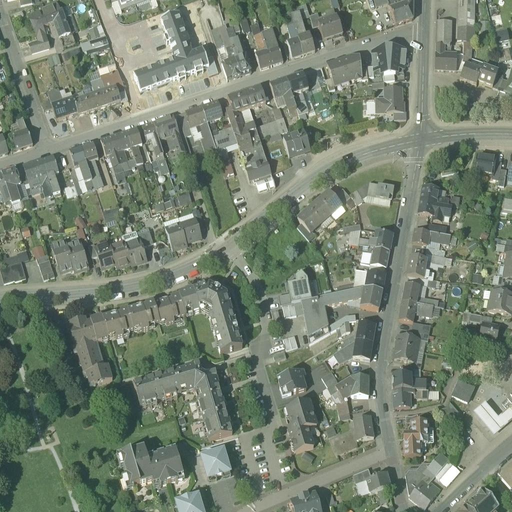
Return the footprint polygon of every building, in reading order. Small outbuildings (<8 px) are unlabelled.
[(19,3),(20,8),(32,6),(31,0),(19,3)] [(120,13),(135,8),(133,4),(121,9),(117,0),(115,0),(117,4),(120,13)] [(117,0),(121,9),(133,4),(131,0),(117,0)] [(154,0),(148,0),(149,2),(152,10),(157,8),(155,3),(154,0)] [(332,12),(333,12),(339,10),(335,0),(331,0),(329,1),(332,12)] [(372,0),(376,11),(388,7),(387,3),(386,3),(386,0),(372,0)] [(463,46),(471,46),(474,46),(474,21),(474,0),(459,0),(458,46),(463,46)] [(136,7),(139,15),(152,10),(149,2),(136,7)] [(120,13),(117,4),(112,6),(116,17),(121,15),(120,13)] [(412,22),(413,4),(404,7),(400,8),(389,12),(395,29),(412,23),(412,22)] [(57,6),(41,13),(47,28),(54,25),(56,32),(67,29),(66,25),(64,26),(63,21),(59,12),(57,6)] [(290,14),(290,15),(291,19),(297,17),(298,17),(300,23),(309,20),(309,19),(305,7),(295,10),(296,12),(290,14)] [(67,8),(59,12),(63,21),(71,18),(67,8)] [(98,23),(93,11),(87,13),(92,25),(98,23)] [(335,20),(333,12),(332,12),(325,14),(328,23),(335,20)] [(42,30),(47,28),(41,13),(28,18),(37,40),(45,38),(42,30)] [(292,22),(291,19),(290,15),(284,17),(286,23),(292,22)] [(210,79),(218,76),(212,59),(207,61),(203,51),(194,55),(179,16),(161,22),(176,61),(137,76),(144,94),(207,70),(210,79)] [(292,22),(294,28),(303,59),(314,55),(314,54),(311,42),(309,37),(305,39),(301,26),(300,23),(298,17),(297,17),(291,19),(292,22)] [(309,20),(313,32),(318,30),(317,26),(320,26),(317,17),(309,19),(309,20)] [(66,25),(67,29),(56,32),(59,40),(69,37),(72,36),(77,34),(73,22),(71,18),(63,21),(64,26),(66,25)] [(318,30),(323,44),(342,38),(336,20),(335,20),(328,23),(320,26),(317,26),(318,30)] [(239,24),(243,36),(250,34),(246,22),(239,24)] [(285,24),(287,30),(294,28),(292,22),(286,23),(285,24)] [(231,27),(234,36),(240,34),(237,24),(230,26),(231,27)] [(435,56),(442,57),(442,50),(450,51),(450,24),(436,24),(435,56)] [(489,24),(480,24),(480,35),(489,34),(489,24)] [(253,37),(254,40),(261,37),(260,34),(257,26),(252,28),(254,36),(253,37)] [(231,27),(225,29),(229,42),(230,44),(236,42),(234,36),(231,27)] [(292,63),(303,59),(294,28),(287,30),(291,43),(286,45),(292,63)] [(98,29),(88,32),(91,42),(101,39),(98,29)] [(222,44),(229,42),(225,29),(210,34),(217,53),(224,50),(222,44)] [(507,31),(496,33),(498,44),(509,42),(507,31)] [(261,37),(266,53),(277,50),(277,49),(271,34),(261,37)] [(69,37),(59,40),(62,50),(75,46),(72,36),(69,37)] [(260,73),(271,69),(266,53),(261,37),(254,40),(259,56),(255,57),(260,73)] [(88,44),(91,51),(107,47),(104,39),(88,44)] [(29,47),(32,55),(49,50),(46,40),(38,42),(39,44),(29,47)] [(311,42),(314,54),(319,52),(315,41),(311,42)] [(227,84),(240,80),(235,63),(230,44),(229,42),(222,44),(224,50),(225,54),(229,64),(221,67),(227,84)] [(236,42),(230,44),(235,63),(240,80),(251,76),(245,59),(244,59),(242,60),(238,49),(239,49),(236,42)] [(88,44),(80,46),(82,55),(91,52),(91,51),(88,44)] [(465,67),(470,69),(470,62),(471,46),(463,46),(462,58),(462,67),(465,67)] [(107,47),(91,51),(91,52),(92,55),(108,50),(107,47)] [(217,53),(221,67),(229,64),(225,54),(224,50),(217,53)] [(282,66),(277,50),(266,53),(271,69),(282,66)] [(380,75),(380,79),(383,79),(394,78),(398,77),(398,73),(404,73),(406,52),(384,50),(371,54),(372,69),(373,75),(380,75)] [(435,74),(456,75),(456,58),(449,57),(450,51),(442,50),(442,57),(435,56),(435,74)] [(79,51),(69,54),(71,62),(81,58),(79,51)] [(497,54),(499,65),(511,63),(508,51),(497,54)] [(48,60),(50,69),(61,65),(58,57),(48,60)] [(456,75),(462,75),(465,67),(462,67),(462,58),(456,58),(456,75)] [(331,81),(334,90),(354,83),(355,85),(362,83),(360,72),(359,61),(351,61),(327,69),(331,81)] [(484,66),(470,62),(470,69),(481,73),(482,69),(483,69),(484,66)] [(98,74),(100,81),(110,77),(109,76),(117,73),(114,67),(98,72),(98,74)] [(477,86),(481,73),(470,69),(465,67),(462,75),(459,83),(475,89),(477,86)] [(492,91),(496,81),(497,77),(496,76),(495,73),(483,69),(482,69),(481,73),(477,86),(492,91)] [(116,90),(117,94),(124,92),(117,73),(109,76),(110,77),(115,90),(116,90)] [(88,78),(90,84),(100,81),(98,74),(88,78)] [(104,94),(105,94),(115,90),(110,77),(100,81),(104,94)] [(286,82),(291,99),(301,95),(308,93),(302,77),(286,82)] [(90,84),(92,90),(94,97),(104,94),(100,81),(90,84)] [(325,83),(329,95),(335,93),(334,90),(331,81),(325,83)] [(492,91),(498,93),(502,83),(496,81),(492,91)] [(288,115),(296,112),(291,99),(286,82),(269,88),(274,104),(275,104),(277,111),(279,111),(286,108),(288,115)] [(509,86),(502,83),(498,93),(505,96),(506,94),(509,86)] [(81,87),(83,92),(92,90),(90,84),(81,87)] [(82,95),(84,100),(89,115),(99,111),(94,97),(92,90),(83,92),(82,93),(82,95)] [(116,90),(115,90),(105,94),(110,108),(120,104),(117,94),(116,90)] [(243,96),(249,113),(266,107),(260,91),(243,96)] [(376,103),(376,116),(393,116),(403,116),(403,115),(401,115),(401,91),(384,91),(384,103),(376,103)] [(124,92),(117,94),(120,104),(127,102),(124,92)] [(50,103),(52,108),(62,105),(59,95),(58,93),(47,96),(49,103),(50,103)] [(307,114),(314,112),(308,93),(301,95),(307,114)] [(59,95),(62,105),(73,102),(72,98),(71,96),(65,98),(63,94),(59,95)] [(104,94),(94,97),(99,111),(110,108),(105,94),(104,94)] [(82,95),(72,98),(73,102),(74,104),(84,100),(82,95)] [(307,114),(301,95),(291,99),(296,112),(298,118),(308,115),(307,114)] [(230,129),(232,133),(240,130),(236,117),(249,113),(243,96),(227,102),(230,112),(225,113),(230,129)] [(84,100),(74,104),(77,116),(78,118),(89,115),(84,100)] [(74,104),(73,102),(62,105),(67,119),(77,116),(74,104)] [(41,106),(43,114),(52,111),(51,109),(52,108),(50,103),(49,103),(41,106)] [(67,119),(62,105),(52,108),(51,109),(52,111),(56,123),(67,119)] [(201,110),(206,126),(213,124),(223,121),(217,105),(201,110)] [(196,130),(206,126),(201,110),(185,115),(190,132),(196,130)] [(279,111),(277,111),(273,113),(276,123),(283,121),(279,111)] [(296,112),(288,115),(290,121),(298,119),(298,118),(296,112)] [(249,113),(236,117),(240,130),(253,126),(249,113)] [(177,118),(185,140),(192,138),(190,132),(185,115),(177,118)] [(393,116),(393,124),(405,123),(405,115),(403,115),(403,116),(393,116)] [(173,119),(153,126),(159,144),(166,142),(172,140),(175,151),(177,158),(184,155),(173,119)] [(8,138),(13,154),(32,148),(22,120),(18,122),(17,120),(15,121),(16,125),(20,135),(14,137),(8,138)] [(276,123),(281,136),(287,134),(283,121),(276,123)] [(216,134),(213,124),(206,126),(210,138),(216,136),(216,134)] [(255,131),(259,143),(262,142),(268,140),(279,136),(276,124),(258,130),(255,131)] [(10,127),(14,137),(20,135),(16,125),(10,127)] [(153,126),(141,130),(147,146),(154,143),(155,145),(151,146),(156,160),(157,160),(163,158),(159,144),(153,126)] [(204,155),(215,152),(210,138),(206,126),(196,130),(198,136),(201,135),(203,141),(200,142),(204,155)] [(238,152),(245,173),(266,166),(259,143),(255,131),(253,126),(240,130),(232,133),(232,134),(226,136),(230,150),(237,148),(238,152)] [(190,132),(192,138),(194,144),(200,142),(203,141),(201,135),(198,136),(196,130),(190,132)] [(136,131),(125,135),(130,151),(134,162),(136,168),(143,166),(137,149),(142,147),(136,131)] [(123,153),(128,152),(123,136),(111,140),(120,167),(127,165),(127,164),(123,153)] [(216,136),(210,138),(215,152),(216,155),(222,152),(217,139),(216,136)] [(226,136),(217,139),(222,152),(225,151),(230,150),(226,136)] [(281,142),(279,136),(268,140),(270,145),(281,142)] [(282,143),(289,161),(310,155),(304,136),(282,143)] [(120,167),(111,140),(100,143),(105,160),(110,158),(113,169),(115,175),(114,176),(118,187),(126,185),(124,179),(122,174),(120,167)] [(172,140),(166,142),(170,153),(175,151),(172,140)] [(93,146),(81,150),(92,183),(95,192),(102,189),(93,163),(98,162),(93,146)] [(225,151),(227,156),(238,152),(237,148),(230,150),(225,151)] [(84,185),(92,183),(81,150),(69,154),(74,170),(79,168),(84,185)] [(227,156),(225,151),(222,152),(216,155),(218,163),(228,160),(227,156)] [(163,158),(157,160),(158,162),(159,165),(157,166),(156,163),(151,165),(155,175),(159,173),(160,177),(168,174),(165,162),(163,158)] [(492,178),(493,178),(495,165),(496,161),(476,158),(473,175),(492,178)] [(53,159),(41,163),(46,179),(51,194),(59,192),(54,177),(58,175),(53,159)] [(218,163),(224,182),(234,179),(228,160),(218,163)] [(120,167),(122,174),(123,174),(130,171),(132,171),(132,173),(135,172),(134,169),(136,168),(134,162),(127,164),(127,165),(120,167)] [(39,182),(46,179),(41,163),(23,169),(27,180),(28,185),(39,182)] [(492,183),(498,184),(500,173),(501,166),(495,165),(493,178),(492,178),(492,183)] [(270,178),(266,166),(245,173),(249,185),(252,184),(270,178)] [(82,196),(95,192),(92,183),(84,185),(79,168),(74,170),(75,173),(79,184),(82,196)] [(15,172),(1,176),(10,204),(11,207),(20,204),(15,189),(20,187),(15,172)] [(72,182),(73,186),(79,184),(75,173),(70,175),(72,182)] [(497,189),(503,190),(506,174),(500,173),(498,184),(497,189)] [(4,206),(10,204),(1,176),(0,176),(0,193),(0,194),(3,203),(4,206)] [(271,178),(270,178),(252,184),(253,187),(256,186),(259,195),(274,190),(275,190),(271,178)] [(43,193),(45,200),(53,198),(51,194),(46,179),(39,182),(43,193)] [(24,186),(27,195),(31,194),(28,185),(27,180),(22,182),(24,186)] [(31,194),(27,195),(27,198),(43,193),(39,182),(28,185),(31,194)] [(69,189),(72,199),(77,197),(73,186),(72,182),(66,184),(68,190),(69,189)] [(79,184),(73,186),(77,197),(82,196),(79,184)] [(15,189),(20,204),(29,201),(27,198),(27,195),(24,186),(20,187),(15,189)] [(366,199),(375,201),(378,188),(369,186),(356,194),(360,201),(367,197),(366,199)] [(394,191),(378,188),(375,201),(390,203),(391,199),(392,199),(394,191)] [(64,191),(67,200),(72,199),(69,189),(68,190),(64,191)] [(419,203),(436,206),(437,202),(438,193),(422,190),(419,203)] [(59,192),(51,194),(53,198),(53,200),(61,198),(59,192)] [(342,192),(338,196),(346,205),(350,201),(342,192)] [(176,196),(180,209),(192,206),(188,193),(176,196)] [(439,201),(444,202),(446,194),(438,193),(437,202),(439,201)] [(328,194),(318,204),(331,218),(341,209),(333,200),(328,194)] [(351,201),(356,209),(363,205),(360,201),(356,194),(349,198),(351,201)] [(341,209),(346,205),(338,196),(333,200),(341,209)] [(360,201),(363,205),(389,210),(390,203),(375,201),(366,199),(367,197),(360,201)] [(53,200),(53,198),(45,200),(48,207),(55,205),(53,200)] [(355,208),(350,201),(346,205),(351,211),(355,208)] [(502,215),(511,216),(511,202),(504,201),(502,215)] [(173,202),(163,205),(165,212),(175,209),(173,202)] [(456,210),(457,204),(449,202),(448,208),(447,209),(451,209),(451,210),(456,210)] [(417,217),(433,219),(434,219),(436,206),(419,203),(417,217)] [(20,204),(11,207),(14,215),(22,212),(20,204)] [(318,204),(307,213),(320,227),(331,218),(318,204)] [(163,205),(154,208),(156,215),(165,212),(163,205)] [(448,208),(436,206),(434,219),(433,219),(432,224),(441,225),(442,219),(449,220),(451,210),(451,209),(447,209),(448,208)] [(331,218),(334,223),(345,213),(341,209),(331,218)] [(112,219),(114,218),(119,217),(117,210),(110,212),(112,219)] [(102,215),(104,221),(112,219),(110,212),(102,215)] [(195,222),(198,232),(204,230),(198,213),(192,215),(192,216),(194,223),(195,222)] [(312,235),(320,227),(307,213),(297,222),(301,227),(310,237),(312,235)] [(177,221),(179,227),(165,232),(172,254),(187,249),(186,246),(201,241),(198,232),(195,222),(194,223),(192,216),(177,221)] [(112,219),(104,221),(106,228),(116,226),(114,218),(112,219)] [(334,223),(331,218),(320,227),(324,232),(334,223)] [(82,231),(88,229),(80,219),(74,223),(80,232),(82,231)] [(163,225),(165,232),(179,227),(177,221),(163,225)] [(40,237),(51,237),(48,227),(38,230),(40,237)] [(297,231),(308,244),(315,239),(312,235),(310,237),(301,227),(297,231)] [(342,230),(343,236),(349,235),(360,233),(359,227),(354,228),(342,230)] [(427,235),(445,238),(446,231),(429,228),(427,235)] [(30,238),(28,229),(22,231),(24,240),(30,238)] [(85,241),(82,231),(80,232),(76,233),(79,243),(85,241)] [(426,249),(427,249),(428,244),(439,246),(449,248),(449,247),(450,239),(445,238),(427,235),(414,232),(412,246),(426,249)] [(149,233),(143,235),(147,248),(153,246),(149,233)] [(348,242),(359,244),(359,242),(360,233),(349,235),(348,242)] [(124,246),(125,247),(138,243),(136,237),(136,234),(122,239),(124,246)] [(479,240),(485,244),(489,237),(483,234),(479,240)] [(141,250),(147,248),(143,235),(136,237),(138,243),(139,243),(141,250)] [(369,251),(373,251),(389,254),(392,238),(376,235),(374,243),(370,243),(370,244),(369,251)] [(370,244),(359,242),(359,244),(358,249),(369,251),(370,244)] [(139,243),(138,243),(125,247),(131,267),(131,268),(146,264),(141,250),(139,243)] [(469,254),(477,250),(473,243),(465,248),(469,254)] [(439,246),(428,244),(427,249),(426,249),(426,251),(437,253),(436,259),(441,260),(442,253),(438,253),(439,246)] [(60,276),(73,272),(66,249),(65,245),(51,249),(60,276)] [(79,245),(66,249),(73,272),(74,276),(88,271),(79,245)] [(101,272),(115,267),(110,250),(108,246),(95,251),(94,251),(97,259),(101,272)] [(124,246),(110,250),(115,267),(117,271),(131,267),(125,247),(124,246)] [(88,249),(92,261),(97,259),(94,251),(95,251),(93,247),(88,249)] [(503,256),(505,248),(496,247),(495,254),(503,256)] [(36,261),(45,258),(42,248),(32,250),(36,261)] [(507,256),(511,256),(511,249),(505,248),(503,256),(507,256)] [(373,251),(369,251),(358,249),(357,255),(362,256),(372,257),(373,251)] [(373,251),(372,257),(370,268),(372,269),(385,271),(386,271),(389,254),(373,251)] [(426,257),(433,259),(436,259),(437,253),(426,251),(425,257),(426,257)] [(17,257),(20,266),(21,265),(28,263),(26,254),(17,256),(17,257)] [(360,266),(370,268),(372,257),(362,256),(360,266)] [(2,262),(4,270),(20,266),(17,257),(2,262)] [(433,259),(426,257),(425,263),(426,263),(426,265),(432,266),(433,259)] [(36,262),(38,267),(49,264),(47,258),(36,262)] [(441,260),(436,259),(433,259),(432,266),(431,266),(443,268),(445,261),(441,260)] [(407,280),(423,283),(424,274),(425,271),(426,265),(426,263),(425,263),(409,260),(409,261),(406,280),(407,280)] [(445,261),(443,268),(450,270),(452,262),(445,261)] [(324,262),(313,265),(315,274),(326,272),(324,262)] [(38,267),(43,284),(54,280),(49,264),(38,267)] [(0,271),(0,275),(3,287),(14,284),(14,285),(25,282),(21,265),(20,266),(4,270),(0,271)] [(426,265),(425,271),(437,273),(438,271),(443,272),(443,268),(431,266),(432,266),(426,265)] [(503,281),(505,269),(499,267),(497,280),(499,280),(503,281)] [(370,276),(383,279),(385,271),(372,269),(370,276)] [(511,269),(505,269),(503,281),(511,282),(511,269)] [(365,292),(368,276),(355,273),(353,288),(354,288),(353,294),(357,293),(363,292),(365,292)] [(433,275),(424,274),(423,283),(433,284),(433,275)] [(295,285),(286,287),(289,297),(291,307),(311,303),(307,285),(307,282),(301,275),(294,280),(295,285)] [(365,292),(381,295),(384,279),(383,279),(370,276),(368,276),(365,292)] [(483,278),(473,277),(472,286),(481,288),(483,278)] [(423,289),(434,290),(435,284),(433,284),(423,283),(407,280),(406,285),(406,287),(419,290),(419,288),(423,289)] [(499,280),(497,289),(506,290),(511,291),(511,282),(503,281),(499,280)] [(307,285),(311,303),(319,301),(315,283),(307,285)] [(337,290),(338,297),(353,294),(354,288),(353,288),(351,287),(337,290)] [(416,307),(416,306),(418,297),(419,290),(406,287),(405,287),(401,304),(416,307)] [(186,295),(178,297),(183,315),(191,313),(192,317),(200,314),(199,311),(201,310),(212,316),(212,318),(209,319),(211,327),(215,326),(217,332),(213,333),(216,344),(220,343),(221,349),(218,350),(220,357),(242,351),(240,345),(241,345),(240,340),(239,340),(234,324),(235,324),(233,318),(232,319),(229,307),(230,307),(229,302),(228,302),(226,297),(209,288),(204,289),(203,288),(198,290),(199,291),(191,293),(191,292),(186,294),(186,295)] [(505,297),(506,290),(497,289),(495,288),(494,295),(505,297)] [(332,299),(322,301),(324,311),(346,306),(361,303),(363,292),(357,293),(353,294),(338,297),(332,299)] [(365,292),(363,292),(361,303),(360,311),(378,314),(382,295),(381,295),(365,292)] [(491,294),(489,304),(511,308),(511,297),(505,297),(494,295),(491,294)] [(184,319),(183,315),(178,297),(170,299),(171,302),(168,303),(167,302),(166,303),(172,323),(173,322),(184,319)] [(289,297),(278,299),(280,309),(291,307),(289,297)] [(421,298),(418,297),(416,306),(433,310),(436,311),(437,305),(420,301),(421,298)] [(328,330),(324,311),(322,301),(300,305),(303,317),(309,347),(313,345),(329,336),(328,330)] [(174,325),(173,322),(172,323),(166,303),(165,302),(161,303),(161,304),(166,322),(165,322),(167,327),(174,325)] [(158,325),(165,322),(166,322),(161,304),(153,307),(158,325)] [(431,319),(433,310),(416,306),(416,307),(401,304),(398,324),(412,326),(414,316),(431,319)] [(511,318),(511,310),(511,308),(489,304),(487,314),(511,318)] [(159,327),(158,325),(153,307),(152,305),(145,307),(145,310),(142,311),(142,310),(141,310),(140,309),(136,311),(135,312),(128,314),(133,332),(140,330),(141,335),(149,333),(148,330),(152,329),(159,327)] [(303,317),(300,305),(294,307),(296,319),(303,317)] [(294,307),(282,309),(284,321),(296,319),(294,307)] [(199,311),(200,314),(209,319),(212,318),(212,316),(201,310),(199,311)] [(433,310),(431,319),(438,320),(440,311),(436,311),(433,310)] [(133,334),(133,332),(128,314),(127,312),(119,314),(120,317),(117,318),(116,317),(115,318),(114,317),(110,318),(110,319),(106,320),(112,338),(114,338),(116,343),(123,340),(122,338),(133,334)] [(469,324),(470,317),(463,316),(461,327),(475,330),(476,326),(469,324)] [(476,326),(479,326),(481,319),(470,317),(469,324),(476,326)] [(329,336),(336,332),(339,330),(339,329),(348,324),(355,323),(355,321),(355,320),(355,318),(345,319),(328,330),(329,336)] [(107,340),(102,322),(101,320),(90,323),(90,325),(91,329),(87,330),(86,326),(85,322),(69,327),(70,331),(72,337),(70,337),(74,350),(75,350),(93,344),(94,346),(97,345),(102,344),(103,342),(107,340)] [(107,340),(112,338),(106,320),(102,322),(107,340)] [(339,329),(339,330),(341,337),(341,338),(350,335),(348,325),(348,324),(339,329)] [(481,327),(478,342),(486,344),(496,346),(499,329),(491,328),(491,327),(482,325),(481,327)] [(357,334),(355,344),(372,346),(375,329),(358,326),(357,334)] [(412,326),(411,334),(428,338),(430,329),(412,326)] [(340,348),(342,351),(346,349),(355,344),(357,334),(355,334),(355,338),(352,339),(342,344),(343,346),(340,348)] [(427,345),(428,338),(411,334),(410,341),(419,342),(419,343),(425,344),(427,345)] [(294,339),(283,343),(286,354),(297,351),(294,339)] [(398,339),(396,350),(416,354),(419,343),(419,342),(410,341),(398,339)] [(416,354),(423,355),(425,344),(419,343),(416,354)] [(101,370),(94,346),(93,344),(75,350),(79,362),(81,364),(82,367),(81,368),(83,376),(85,375),(89,387),(94,386),(94,387),(112,382),(108,368),(104,369),(101,370)] [(352,361),(355,344),(346,349),(342,351),(332,358),(339,368),(352,361)] [(352,361),(369,364),(372,346),(355,344),(352,361)] [(101,370),(104,369),(97,345),(94,346),(101,370)] [(414,366),(416,354),(396,350),(394,362),(409,365),(414,366)] [(423,355),(416,354),(414,366),(421,367),(423,355)] [(272,359),(274,364),(286,361),(284,355),(272,359)] [(409,365),(408,371),(414,372),(420,373),(421,367),(414,366),(409,365)] [(207,439),(209,443),(231,437),(229,429),(231,429),(230,423),(229,423),(226,415),(225,416),(223,409),(226,408),(224,402),(223,403),(221,395),(220,395),(218,389),(219,389),(215,375),(207,377),(207,374),(203,372),(200,373),(198,366),(184,370),(184,371),(174,374),(174,373),(166,375),(166,374),(160,375),(161,378),(154,379),(154,378),(146,381),(146,379),(140,381),(140,383),(133,386),(139,409),(144,407),(145,410),(157,407),(156,404),(165,401),(165,404),(177,401),(176,398),(194,393),(198,407),(195,408),(198,419),(201,418),(204,427),(201,428),(204,439),(207,439)] [(414,379),(414,372),(408,371),(400,369),(400,379),(411,378),(411,379),(414,379)] [(277,381),(280,392),(281,396),(283,395),(284,398),(287,397),(287,399),(290,398),(306,393),(302,380),(305,379),(303,374),(277,381)] [(321,381),(327,391),(337,385),(331,375),(321,381)] [(391,379),(392,394),(409,393),(422,393),(425,393),(426,385),(411,384),(411,379),(411,378),(400,379),(391,379)] [(334,390),(338,396),(350,389),(368,388),(368,380),(350,380),(334,390)] [(451,400),(467,406),(473,392),(458,385),(451,400)] [(368,400),(368,388),(350,389),(338,396),(331,400),(336,407),(347,405),(346,402),(346,400),(350,398),(350,400),(368,400)] [(291,399),(290,398),(287,399),(287,397),(284,398),(283,395),(281,396),(280,392),(279,393),(282,402),(291,399)] [(409,398),(409,393),(392,394),(393,411),(410,411),(409,398)] [(438,393),(427,393),(427,399),(427,403),(438,402),(438,393)] [(511,413),(511,403),(510,401),(502,407),(507,412),(510,410),(511,413)] [(287,431),(295,456),(313,451),(310,439),(307,432),(316,429),(309,405),(287,412),(289,420),(288,420),(291,430),(287,431)] [(336,407),(338,418),(349,416),(347,405),(336,407)] [(440,413),(453,428),(462,421),(449,405),(446,411),(440,413)] [(473,415),(493,439),(511,423),(511,413),(510,410),(507,412),(498,421),(485,406),(473,415)] [(405,419),(405,426),(411,426),(411,425),(418,425),(417,418),(412,419),(405,419)] [(331,444),(336,458),(356,450),(354,445),(356,444),(373,441),(370,419),(353,423),(355,435),(331,444)] [(403,439),(404,462),(420,461),(420,455),(426,454),(425,446),(433,446),(433,431),(427,431),(427,424),(418,425),(411,425),(411,426),(411,438),(403,439)] [(318,436),(316,429),(307,432),(310,439),(318,436)] [(333,430),(325,433),(328,440),(336,437),(333,430)] [(130,490),(153,483),(150,475),(155,474),(151,461),(147,462),(144,451),(120,458),(124,470),(126,469),(128,478),(126,478),(130,490)] [(151,460),(151,461),(155,474),(150,475),(153,483),(154,487),(159,485),(160,488),(177,483),(176,480),(182,479),(178,467),(179,467),(175,453),(151,460)] [(200,460),(207,483),(230,476),(223,453),(200,460)] [(314,460),(306,455),(302,460),(310,466),(314,460)] [(440,457),(431,466),(423,476),(426,478),(431,483),(434,479),(448,464),(440,457)] [(452,468),(448,464),(434,479),(439,483),(452,468)] [(424,481),(426,478),(423,476),(431,466),(422,467),(416,473),(409,474),(405,478),(408,498),(410,499),(424,481)] [(452,468),(439,483),(446,490),(459,475),(452,468)] [(511,469),(500,481),(511,494),(511,469)] [(353,478),(356,487),(365,484),(365,483),(371,482),(368,472),(353,478)] [(365,484),(369,497),(377,495),(384,493),(388,491),(390,491),(386,477),(371,482),(365,483),(365,484)] [(424,511),(439,493),(424,481),(410,499),(408,501),(422,511),(424,511)] [(366,498),(369,497),(365,484),(356,487),(358,493),(364,491),(366,498)] [(358,493),(360,500),(366,498),(364,491),(358,493)] [(377,495),(381,507),(388,505),(384,493),(377,495)] [(319,511),(315,496),(307,499),(301,500),(302,501),(298,502),(289,505),(291,511),(319,511)] [(477,501),(465,511),(497,511),(483,496),(481,498),(481,497),(481,498),(478,497),(477,498),(477,501)] [(326,499),(329,510),(335,508),(332,497),(326,499)] [(175,505),(176,511),(201,511),(198,498),(175,505)]
